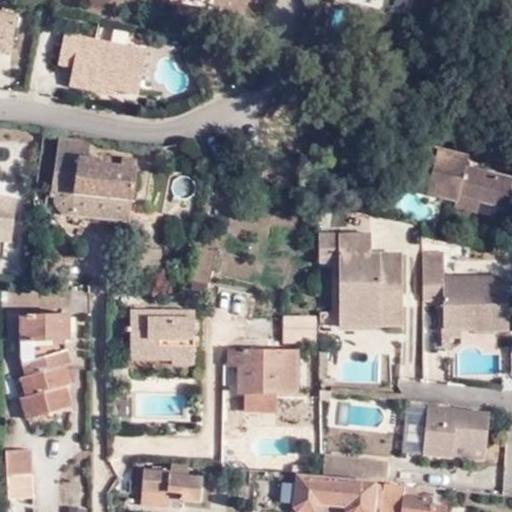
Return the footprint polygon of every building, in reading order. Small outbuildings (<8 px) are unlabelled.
[(0,55),(11,57),(18,17),(0,13),(0,55)] [(73,72),(69,89),(101,96),(102,89),(137,97),(146,53),(64,37),(59,68),(73,72)] [(77,195),(134,201),(138,173),(113,169),(113,162),(93,160),(94,149),(62,144),(57,193),(77,195)] [(430,196),(458,203),(460,197),(482,202),(508,209),(511,192),(511,181),(468,169),(471,158),(442,150),(430,196)] [(0,192),(0,240),(10,242),(19,196),(0,192)] [(74,223),(75,216),(77,195),(57,193),(57,203),(57,205),(57,207),(57,209),(57,211),(58,213),(59,215),(61,217),(61,218),(62,218),(63,219),(64,220),(65,221),(67,221),(68,222),(69,222),(70,222),(71,222),(71,223),(72,223),(74,223)] [(133,222),(134,201),(77,195),(75,216),(133,222)] [(478,216),(482,202),(460,197),(458,203),(456,211),(478,216)] [(133,222),(75,216),(75,221),(132,227),(133,222)] [(405,329),(404,255),(374,256),(373,236),(320,236),(320,257),(321,264),(341,264),(341,329),(405,329)] [(133,270),(159,273),(162,254),(136,250),(133,270)] [(425,271),(446,271),(446,254),(424,254),(425,271)] [(201,289),(210,291),(213,265),(197,263),(194,282),(201,284),(201,289)] [(446,271),(425,271),(425,302),(445,302),(445,319),(477,319),(477,329),(478,332),(510,332),(509,279),(447,279),(446,271)] [(175,353),(175,361),(175,365),(199,365),(199,311),(134,310),(135,334),(143,334),(143,352),(175,353)] [(315,317),(289,315),(288,340),(314,341),(315,317)] [(75,364),(71,347),(74,346),(73,316),(23,317),(24,364),(29,377),(25,379),(31,398),(24,402),(32,424),(74,409),(68,390),(74,387),(68,368),(75,364)] [(445,329),(477,329),(477,319),(445,319),(445,329)] [(478,333),(478,332),(477,329),(445,329),(446,351),(454,350),(454,340),(463,340),(463,333),(478,333)] [(135,360),(175,361),(175,353),(143,352),(143,334),(135,334),(135,360)] [(246,392),(276,392),(297,393),(298,348),(233,347),(232,364),(241,365),(241,392),(246,392)] [(511,379),(503,379),(502,390),(511,390),(511,379)] [(274,410),(276,392),(246,392),(245,409),(274,410)] [(331,395),(320,394),(321,404),(331,404),(331,395)] [(490,415),(427,409),(425,456),(453,460),(456,448),(487,451),(490,415)] [(487,451),(456,448),(453,460),(486,463),(487,451)] [(12,455),(13,481),(35,481),(35,455),(12,455)] [(335,458),(322,457),(322,479),(335,480),(335,458)] [(335,458),(335,480),(385,484),(387,484),(388,463),(335,458)] [(174,493),(173,499),(203,502),(205,484),(191,481),(193,470),(172,467),(169,473),(146,470),(144,491),(174,493)] [(242,485),(250,487),(252,471),(244,470),(242,485)] [(322,479),(258,472),(255,511),(295,511),(296,507),(321,511),(321,510),(323,502),(349,506),(348,511),(365,511),(371,509),(371,488),(322,479)] [(421,488),(387,484),(385,484),(381,511),(433,511),(434,502),(435,498),(420,497),(422,488),(421,488)] [(170,507),(173,499),(174,493),(144,491),(144,504),(170,507)] [(323,502),(321,510),(346,511),(348,511),(349,506),(323,502)] [(445,511),(446,505),(434,502),(433,511),(445,511)]
